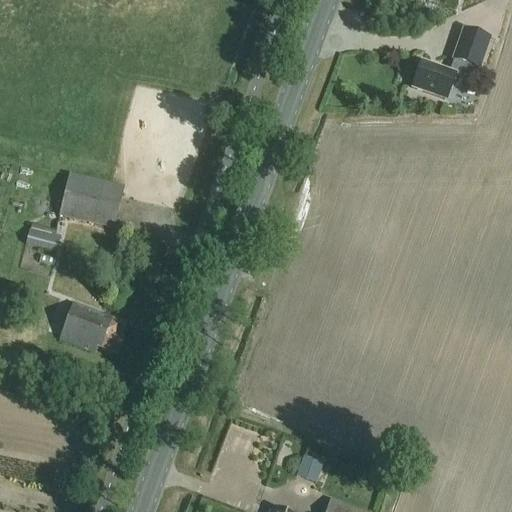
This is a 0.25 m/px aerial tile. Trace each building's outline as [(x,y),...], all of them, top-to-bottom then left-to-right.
[(463,30),(457,46),(451,61),(452,61),(448,72),(420,63),(411,90),(445,102),(454,76),(463,79),(467,66),(478,70),(483,55),(489,38),(463,30)] [(113,232),(123,189),(67,175),(57,218),(113,232)] [(56,255),(59,238),(50,236),(28,230),(24,247),(56,255)] [(124,326),(71,305),(58,342),(94,356),(96,350),(115,358),(122,340),(119,339),(124,326)] [(233,427),(228,448),(252,453),(256,432),(233,427)] [(316,482),(322,463),(301,456),(295,475),(316,482)] [(325,511),(358,511),(329,501),(325,511)]
